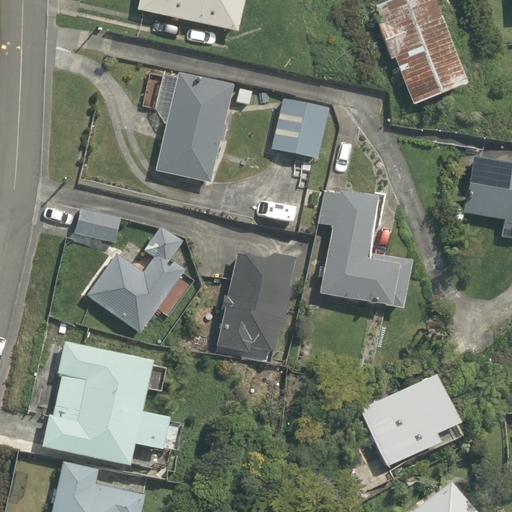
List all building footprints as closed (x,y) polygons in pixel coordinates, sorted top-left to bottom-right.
[(141,0),(138,13),(239,35),(247,0),(141,0)] [(470,88),(435,0),(400,0),(376,9),(382,26),(379,27),(392,62),(395,61),(414,108),(470,88)] [(164,125),(167,126),(156,173),(211,186),(222,143),(225,144),(229,129),(226,128),(236,88),(179,76),(178,80),(164,77),(156,110),(164,125)] [(253,94),(240,91),(237,103),(250,107),(253,94)] [(331,112),(284,101),(272,151),(319,162),(331,112)] [(511,165),(473,158),(463,215),(505,223),(502,238),(511,240),(511,165)] [(323,280),(320,296),(393,310),(394,309),(404,312),(414,263),(368,254),(380,200),(340,193),(339,197),(325,193),(318,225),(334,229),(325,269),(320,268),(318,279),(323,280)] [(296,211),(264,205),(260,227),(292,233),(296,211)] [(116,246),(122,220),(82,210),(76,236),(116,246)] [(144,275),(118,257),(87,298),(141,336),(186,273),(171,262),(184,245),(162,230),(145,254),(156,261),(144,275)] [(289,291),(297,262),(275,257),(267,262),(238,256),(228,299),(225,298),(221,312),(225,313),(217,348),(251,356),(252,350),(275,355),(282,330),(283,330),(292,292),(289,291)] [(155,364),(65,344),(58,376),(63,377),(54,417),(50,417),(44,450),(131,469),(137,447),(164,453),(172,421),(144,415),(155,364)] [(462,428),(437,378),(360,412),(387,470),(442,447),(438,438),(462,428)] [(143,511),(146,498),(97,486),(100,471),(64,463),(53,511),(143,511)] [(476,511),(454,484),(414,511),(476,511)]
